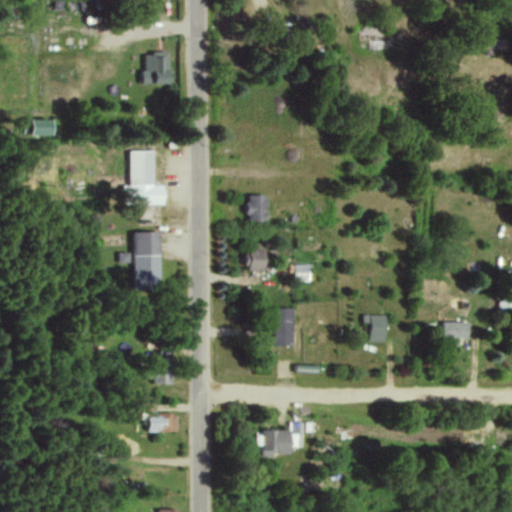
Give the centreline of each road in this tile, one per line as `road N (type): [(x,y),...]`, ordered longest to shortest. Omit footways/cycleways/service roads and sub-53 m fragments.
road 1 (tertiary): [(199,511),(198,0)]
road 2 (residential): [(199,397),(511,401)]
